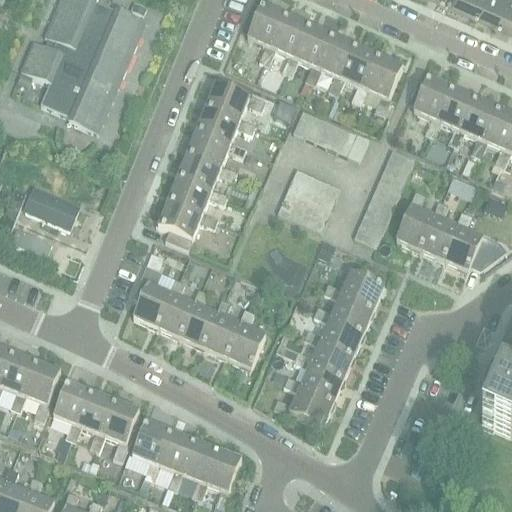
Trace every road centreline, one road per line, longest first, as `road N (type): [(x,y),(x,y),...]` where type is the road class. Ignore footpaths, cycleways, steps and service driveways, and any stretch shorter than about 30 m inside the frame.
road 1 (residential): [(75,336),(212,0)]
road 2 (residential): [(350,496),(418,346),(456,337),(511,283)]
road 3 (residential): [(280,448),(75,336)]
road 4 (residential): [(347,0),(511,71)]
